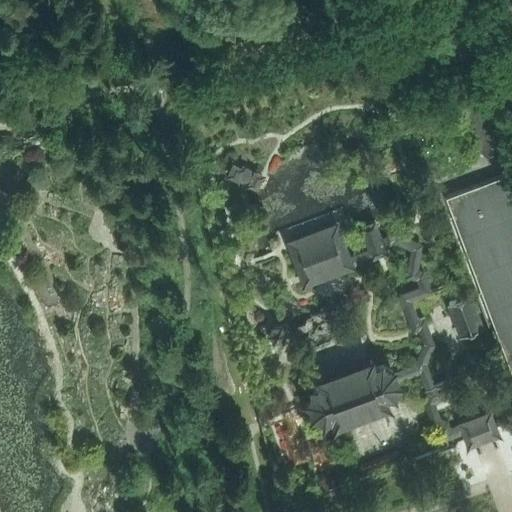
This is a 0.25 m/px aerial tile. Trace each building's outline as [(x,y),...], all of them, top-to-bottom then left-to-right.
[(499,138),(482,93),(460,101),(477,146),(488,155),(498,151),(499,138)] [(266,173),(231,158),(224,175),(246,184),(246,185),(258,191),(266,173)] [(511,169),(446,195),(511,368),(511,169)] [(286,240),(304,287),(357,267),(353,256),(339,220),(286,240)] [(368,251),(353,256),(357,267),(390,255),(388,248),(398,244),(411,251),(408,277),(410,283),(417,280),(420,288),(400,296),(414,334),(420,331),(425,345),(416,365),(399,371),(400,375),(402,379),(419,372),(428,393),(422,396),(424,401),(442,444),(463,436),(468,448),(484,441),(500,434),(496,425),(489,407),(473,414),(457,421),(458,424),(452,427),(441,402),(443,401),(441,396),(427,364),(434,342),(424,319),(420,320),(413,302),(433,293),(424,272),(420,269),(423,245),(398,232),(382,239),(376,220),(359,226),(368,251)] [(447,304),(459,335),(485,325),(473,294),(447,304)] [(390,398),(398,396),(400,388),(406,381),(402,379),(400,375),(399,371),(398,369),(399,364),(388,364),(383,358),(376,365),(375,354),(369,358),(346,366),(324,375),(315,375),(319,385),(311,384),(309,396),(303,399),(310,407),(311,418),(321,419),(325,423),(333,420),(333,421),(334,428),(365,416),(396,405),(390,398)]
